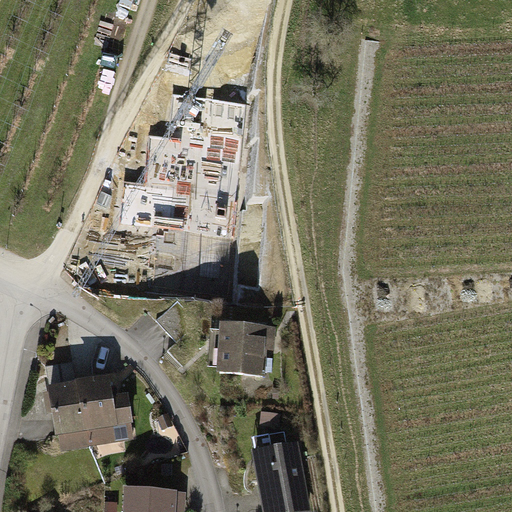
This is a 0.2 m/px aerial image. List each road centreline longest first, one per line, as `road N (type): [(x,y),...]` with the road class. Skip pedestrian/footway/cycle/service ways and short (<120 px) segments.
road 1 (track): [(342,511),(279,154),(276,85)]
road 2 (residential): [(18,287),(110,329),(153,368),(188,426),(213,511)]
road 3 (track): [(107,144),(62,244),(18,287)]
road 4 (track): [(107,144),(187,0)]
road 5 (track): [(152,0),(107,144)]
